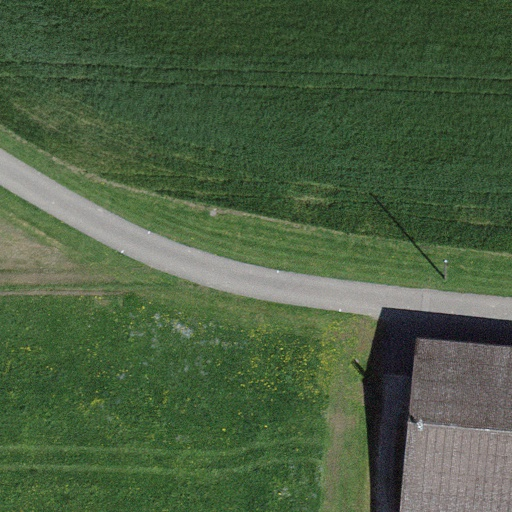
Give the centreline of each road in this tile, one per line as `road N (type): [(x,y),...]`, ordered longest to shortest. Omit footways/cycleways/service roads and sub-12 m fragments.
road 1 (residential): [(136,252),(356,303),(511,319)]
road 2 (unclassified): [(136,252),(0,163)]
